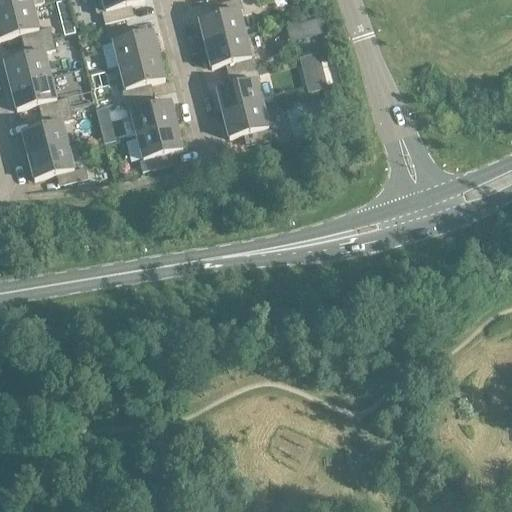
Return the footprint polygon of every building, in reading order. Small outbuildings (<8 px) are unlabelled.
[(0,0),(0,17),(32,10),(44,7),(41,0),(0,0)] [(145,6),(143,0),(101,0),(105,16),(102,16),(105,27),(129,21),(126,10),(145,6)] [(199,23),(205,48),(245,38),(239,13),(242,13),(239,2),(215,8),(218,19),(199,23)] [(39,34),(32,10),(0,17),(0,43),(26,37),(28,48),(53,42),(50,31),(39,34)] [(72,23),(62,25),(65,37),(74,35),(72,23)] [(113,45),(119,70),(159,60),(153,35),(134,40),(131,29),(107,35),(110,46),(113,45)] [(251,62),(245,38),(205,48),(211,72),(230,67),(233,78),(257,72),(254,61),(251,62)] [(55,53),(53,42),(28,48),(31,59),(4,65),(11,90),(50,80),(44,55),(55,53)] [(165,84),(159,60),(119,70),(125,94),(122,95),(125,106),(149,99),(146,89),(165,84)] [(260,83),(257,72),(233,78),(236,89),(217,94),(223,118),(263,108),(256,84),(260,83)] [(56,104),(50,80),(11,90),(17,114),(43,107),(46,118),(70,112),(68,101),(56,104)] [(151,110),(149,99),(125,106),(127,116),(131,115),(137,140),(176,130),(170,105),(151,110)] [(269,132),(263,108),(223,118),(229,142),(248,137),(251,148),(275,142),(272,131),(269,132)] [(107,110),(96,113),(99,126),(110,123),(107,110)] [(73,123),(70,112),(46,118),(49,129),(22,136),(28,160),(68,150),(62,126),(73,123)] [(183,154),(176,130),(137,140),(143,164),(140,165),(142,176),(172,168),(169,157),(183,154)] [(74,174),(68,150),(28,160),(34,184),(61,177),(64,188),(88,182),(85,171),(74,174)]
